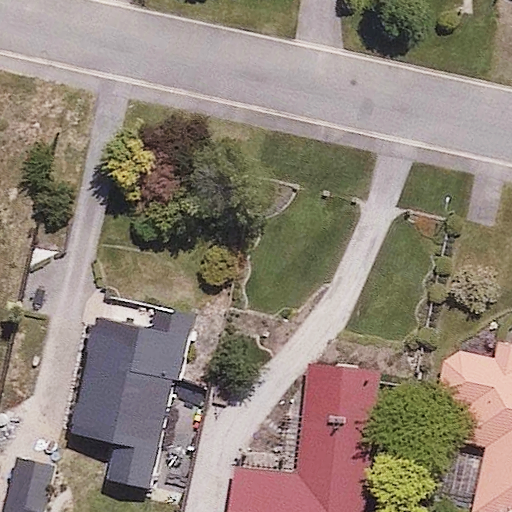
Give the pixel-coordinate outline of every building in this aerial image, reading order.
[(193,316),(147,306),(144,320),(104,311),(78,430),(118,439),(111,471),(158,481),(193,316)] [(450,354),(444,366),(444,381),(449,396),(471,405),(463,440),(487,446),(474,508),(492,511),(511,511),(511,340),(505,339),(502,354),(462,345),(450,354)] [(300,468),(239,465),(236,511),(366,511),(374,370),(305,367),(300,468)] [(65,391),(42,387),(33,441),(56,445),(65,391)] [(68,511),(76,464),(14,455),(5,511),(68,511)]
